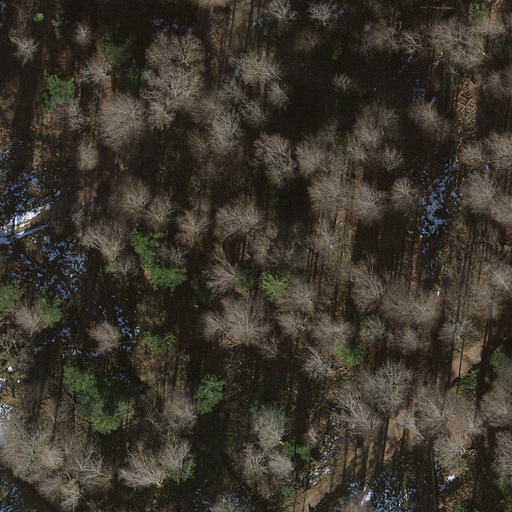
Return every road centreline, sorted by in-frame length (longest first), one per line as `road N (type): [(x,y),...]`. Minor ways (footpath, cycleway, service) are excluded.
road 1 (track): [(243,0),(230,66),(215,94),(146,144),(112,189),(64,213),(0,228)]
road 2 (track): [(295,511),(499,333)]
